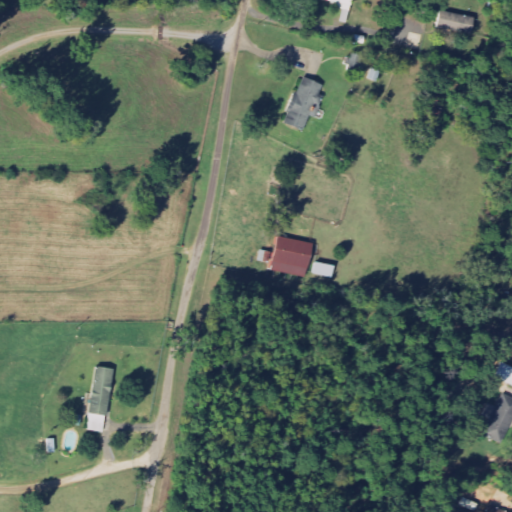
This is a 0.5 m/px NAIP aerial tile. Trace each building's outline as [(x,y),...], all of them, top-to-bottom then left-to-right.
[(341,21),(347,23),(353,0),(329,0),(339,3),(337,7),(344,9),(341,21)] [(476,18),(442,10),(438,26),(472,34),(476,18)] [(286,122),(305,130),(311,115),(315,116),(327,85),(304,76),(286,122)] [(315,244),(280,236),(273,270),(308,278),(315,244)] [(260,261),(273,263),(275,252),(262,250),(260,261)] [(315,273),(334,278),(337,266),(318,261),(315,273)] [(107,432),(116,369),(97,366),(89,430),(107,432)] [(492,419),(486,434),(505,443),(511,427),(511,396),(506,393),(499,406),(492,403),(485,416),(492,419)]
